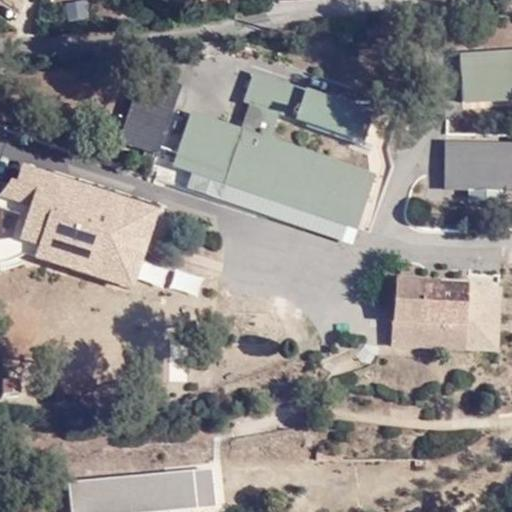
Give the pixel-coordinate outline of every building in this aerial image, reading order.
[(224,53),(223,41),(194,44),(195,56),(224,53)] [(304,57),(325,55),(325,44),(303,45),(304,57)] [(463,104),(511,100),(511,53),(461,57),(463,104)] [(15,56),(0,56),(0,69),(16,69),(15,56)] [(120,142),(154,153),(179,87),(146,74),(120,142)] [(191,115),(181,141),(359,202),(370,175),(267,140),(277,113),(363,142),(371,115),(278,83),(277,89),(268,86),(270,80),(253,75),(244,101),(251,104),(242,134),(191,115)] [(278,83),(270,80),(268,86),(277,89),(278,83)] [(359,202),(181,141),(175,163),(352,223),(359,202)] [(446,190),(511,190),(511,145),(447,145),(446,190)] [(0,209),(0,227),(82,250),(94,205),(8,180),(0,209)] [(392,284),(390,324),(461,328),(478,329),(480,290),(392,284)] [(461,328),(390,324),(388,348),(461,352),(461,328)] [(4,397),(18,397),(18,384),(4,385),(4,397)] [(316,459),(342,460),(342,449),(316,449),(316,459)] [(71,511),(146,511),(215,506),(210,471),(69,484),(71,511)]
